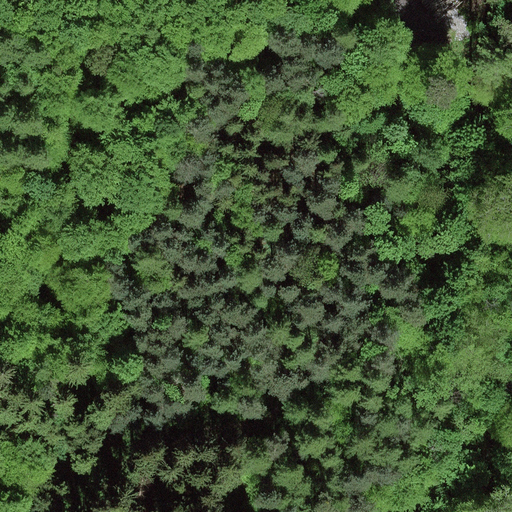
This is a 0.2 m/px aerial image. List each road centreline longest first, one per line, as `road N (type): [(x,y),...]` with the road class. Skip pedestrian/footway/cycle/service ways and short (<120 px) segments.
road 1 (track): [(511,145),(483,125),(429,37),(403,32),(389,64),(406,130),(435,184),(477,228),(511,244)]
road 2 (track): [(443,195),(236,449),(236,511)]
road 3 (track): [(511,395),(491,463),(492,511)]
